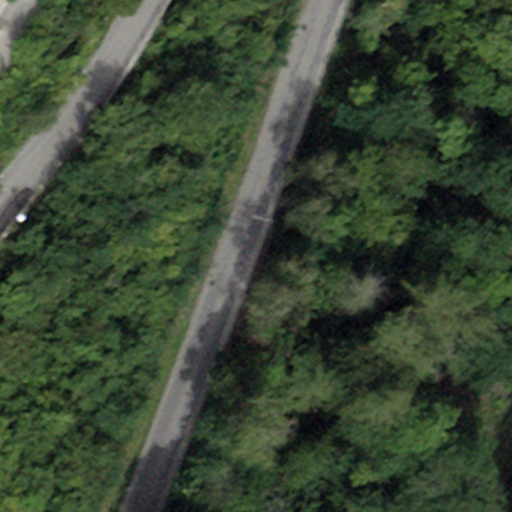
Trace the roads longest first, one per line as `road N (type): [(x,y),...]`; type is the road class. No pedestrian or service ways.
road 1 (tertiary): [(134,511),(328,0)]
road 2 (unclassified): [(144,0),(0,206)]
